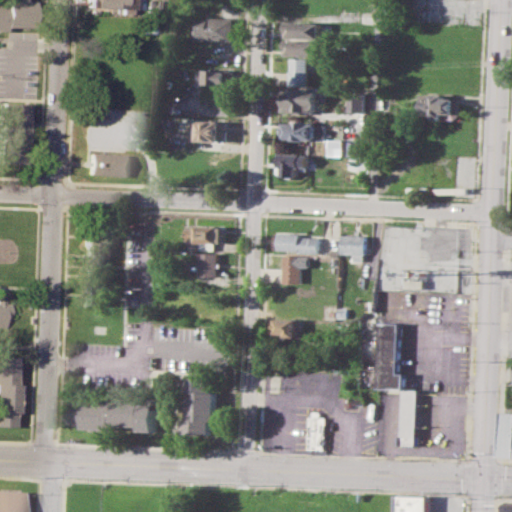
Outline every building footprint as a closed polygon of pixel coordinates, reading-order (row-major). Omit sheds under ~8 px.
[(0,3),(0,0),(21,0),(21,1),(39,2),(38,26),(1,25),(1,30),(0,30),(0,3)] [(83,0),(83,6),(113,7),(112,13),(128,13),(128,0),(83,0)] [(198,28),(203,28),(203,20),(213,20),(213,17),(238,17),(238,39),(198,39),(198,28)] [(293,22),(324,23),(324,37),(293,37),(293,22)] [(293,40),(325,41),(325,55),(292,54),(293,40)] [(295,57),(313,58),(312,84),(295,84),(295,57)] [(205,68),(236,68),(236,83),(205,83),(205,68)] [(290,90),(296,90),(297,87),(314,87),(314,91),(322,91),(322,105),(311,105),(311,113),(290,113),(290,90)] [(353,111),(369,112),(369,93),(353,93),(353,111)] [(425,93),(448,94),(448,99),(462,99),(461,118),(424,117),(425,93)] [(0,103),(25,104),(24,161),(0,160),(0,103)] [(195,120),(230,120),(230,141),(202,141),(202,128),(195,128),(195,120)] [(290,121),(321,122),(321,140),(289,139),(290,121)] [(347,139),(333,139),(333,155),(347,156),(347,139)] [(352,141),(365,141),(365,154),(352,154),(352,141)] [(85,152),(135,154),(133,176),(84,173),(85,152)] [(282,153),(313,154),(313,169),(301,169),(301,176),(281,176),(282,153)] [(82,224),(112,225),(108,305),(78,303),(82,224)] [(189,224),(226,226),(225,242),(189,241),(189,224)] [(429,226),(471,227),(471,248),(451,248),(450,259),(435,258),(436,248),(423,248),(423,235),(429,235),(429,226)] [(278,232),(305,232),(304,237),(322,237),(321,253),(302,253),(302,249),(277,249),(278,232)] [(347,233),(369,234),(368,260),(358,259),(358,255),(346,254),(347,233)] [(202,251),(222,252),(221,276),(202,275),(202,251)] [(286,255),(305,255),(304,282),(285,281),(286,255)] [(0,294),(5,295),(5,302),(10,302),(10,316),(4,316),(4,326),(0,325),(0,294)] [(340,306),(351,306),(351,318),(340,318),(340,306)] [(274,318),(305,319),(305,328),(300,328),(299,336),(290,336),(288,332),(273,332),(274,318)] [(381,321),(402,322),(400,373),(406,373),(406,387),(379,386),(381,321)] [(0,354),(11,354),(11,383),(15,384),(14,411),(10,411),(10,425),(0,424),(0,354)] [(188,377),(215,377),(215,391),(219,391),(218,420),(214,420),(213,434),(187,433),(187,418),(191,418),(192,392),(188,392),(188,377)] [(403,389),(419,390),(417,444),(401,443),(403,389)] [(75,396),(89,397),(88,402),(96,402),(97,396),(107,397),(107,402),(114,402),(114,397),(123,397),(123,393),(158,395),(156,430),(142,429),(143,424),(117,423),(116,429),(87,427),(87,422),(74,422),(75,396)] [(312,409),(320,409),(320,417),(325,417),(325,448),(308,448),(309,415),(312,415),(312,409)] [(504,411),(511,411),(511,454),(502,454),(504,411)] [(0,511),(18,511),(19,492),(0,491),(0,511)] [(396,511),(397,494),(430,495),(429,511),(396,511)] [(511,511),(500,511),(501,506),(506,500),(511,500),(511,511)]
